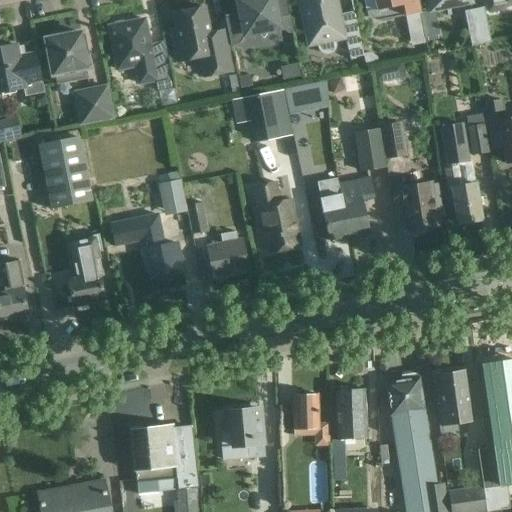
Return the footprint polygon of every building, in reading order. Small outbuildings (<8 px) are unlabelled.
[(241,0),(238,1),(239,2),(239,4),(240,12),(224,15),(230,46),(239,44),(245,34),(254,33),(263,38),(269,30),(278,27),(288,34),(293,33),(286,0),(282,0),(273,2),(273,0),(241,0)] [(350,0),(353,12),(338,14),(335,0),(299,0),(301,8),(309,45),(317,43),(318,48),(320,50),(322,52),(325,54),(328,54),(330,53),(333,51),(335,49),(335,46),(335,44),(334,40),(345,38),(350,59),(363,56),(355,15),(351,0),(350,0)] [(420,13),(417,0),(363,0),(366,12),(368,16),(371,19),(374,20),(379,21),(420,13)] [(428,0),(431,10),(470,2),(469,0),(428,0)] [(486,0),(489,12),(506,9),(504,1),(509,0),(486,0)] [(203,77),(231,71),(227,50),(223,31),(209,33),(204,7),(173,13),(178,40),(173,41),(177,62),(199,57),(203,77)] [(491,42),(483,7),(464,11),(471,46),(491,42)] [(137,83),(153,80),(156,80),(158,91),(171,89),(163,41),(148,44),(144,19),(108,26),(116,70),(134,67),(137,83)] [(43,23),(44,32),(71,29),(70,20),(43,23)] [(56,85),(88,78),(86,68),(88,68),(81,32),(45,39),(52,75),(54,74),(56,85)] [(24,96),(44,92),(40,73),(36,53),(23,56),(21,46),(16,47),(15,45),(0,48),(0,91),(22,87),(24,96)] [(370,52),(363,54),(366,67),(379,64),(377,57),(370,52)] [(283,80),(301,76),(298,63),(280,67),(283,80)] [(377,83),(405,77),(402,64),(374,70),(377,83)] [(340,77),(328,82),(333,94),(345,90),(340,77)] [(77,106),(81,124),(112,118),(106,86),(89,90),(91,103),(77,106)] [(171,89),(158,91),(161,106),(176,104),(173,88),(171,89)] [(270,93),(245,98),(250,122),(254,143),(279,138),(270,93)] [(502,101),(484,104),(490,142),(501,140),(505,163),(511,162),(511,119),(506,121),(502,101)] [(466,117),(472,155),(488,153),(483,114),(466,117)] [(0,121),(0,142),(9,141),(5,120),(0,121)] [(386,159),(406,156),(401,122),(380,125),(386,159)] [(442,130),(448,168),(444,169),(448,190),(452,189),(457,223),(481,219),(476,187),(461,189),(457,164),(469,162),(463,126),(442,130)] [(379,129),(354,133),(360,172),(385,167),(379,129)] [(52,210),(92,202),(79,141),(40,149),(52,210)] [(337,178),(316,182),(328,240),(349,236),(339,186),(337,178)] [(164,215),(186,211),(180,180),(158,185),(164,215)] [(339,186),(349,236),(369,232),(363,200),(374,198),(370,180),(339,186)] [(275,182),(262,185),(249,188),(260,240),(265,238),(268,253),(300,246),(290,200),(279,202),(275,182)] [(429,183),(401,188),(408,231),(436,227),(435,219),(442,218),(436,185),(430,186),(429,183)] [(202,202),(187,205),(186,206),(187,210),(192,235),(208,231),(202,202)] [(158,216),(136,221),(140,240),(146,271),(148,270),(151,290),(183,283),(175,241),(163,243),(158,216)] [(112,225),(111,226),(115,245),(140,240),(136,221),(131,222),(128,222),(122,223),(118,224),(114,225),(112,225)] [(236,233),(221,236),(223,247),(207,250),(213,277),(248,270),(242,242),(238,243),(236,233)] [(72,306),(104,299),(99,275),(102,275),(97,252),(102,251),(98,234),(87,237),(87,240),(70,243),(77,279),(67,281),(72,306)] [(0,271),(0,319),(0,320),(27,315),(22,290),(24,289),(19,263),(0,266),(0,268),(1,272),(0,271)] [(507,371),(485,374),(484,366),(474,367),(476,387),(486,450),(478,451),(484,486),(487,511),(491,511),(510,509),(507,485),(511,484),(511,373),(508,374),(507,371)] [(438,376),(442,409),(444,426),(470,423),(463,373),(438,376)] [(385,382),(388,402),(405,511),(448,511),(446,491),(444,483),(432,485),(429,466),(433,465),(419,377),(385,382)] [(364,389),(336,390),(338,441),(366,439),(364,389)] [(292,396),(293,416),(293,430),(318,430),(317,395),(292,396)] [(222,433),(223,448),(249,445),(251,458),(264,457),(259,409),(240,411),(240,408),(229,409),(232,432),(222,433)] [(171,426),(131,431),(133,451),(136,485),(137,495),(157,493),(156,483),(166,482),(176,481),(177,491),(178,500),(173,501),(174,511),(200,511),(198,488),(194,447),(192,428),(172,430),(171,426)] [(207,475),(199,476),(201,498),(209,498),(207,475)] [(109,511),(103,481),(38,493),(41,511),(109,511)] [(487,511),(484,486),(446,491),(448,511),(487,511)]
